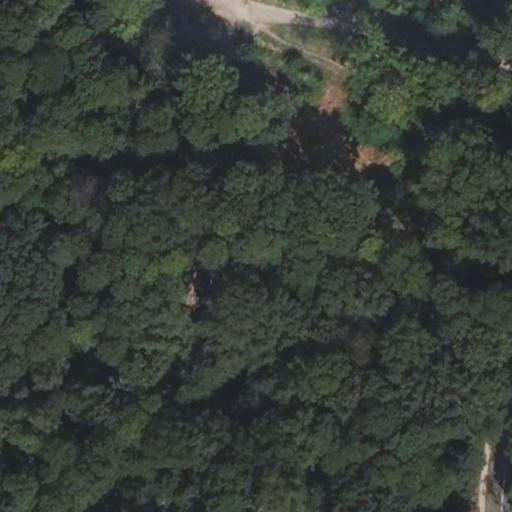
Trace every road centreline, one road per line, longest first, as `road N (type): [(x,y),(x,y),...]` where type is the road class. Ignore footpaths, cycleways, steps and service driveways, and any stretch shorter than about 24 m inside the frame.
road 1 (track): [(511,179),(407,216),(291,292),(167,412),(81,511)]
road 2 (track): [(511,76),(240,21)]
